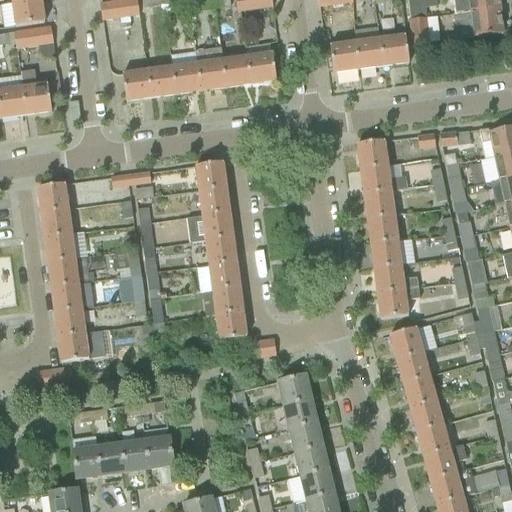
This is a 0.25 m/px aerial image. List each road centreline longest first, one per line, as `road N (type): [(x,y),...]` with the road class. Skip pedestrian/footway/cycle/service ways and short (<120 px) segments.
road 1 (residential): [(334,326),(268,336),(254,313),(228,141)]
road 2 (residential): [(20,169),(44,345),(0,369)]
road 3 (residential): [(309,130),(511,102)]
road 4 (residential): [(334,326),(309,130)]
road 5 (residential): [(387,511),(334,326)]
road 6 (residential): [(73,0),(93,159)]
road 7 (residential): [(93,159),(228,141)]
road 8 (residential): [(309,130),(292,0)]
